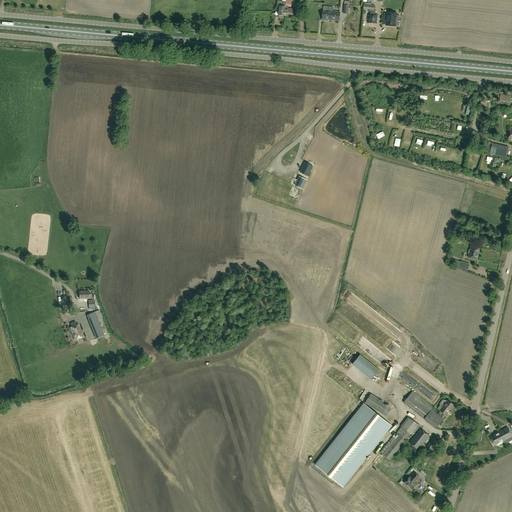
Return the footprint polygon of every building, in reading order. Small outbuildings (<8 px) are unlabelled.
[(284,15),(285,0),(283,0),(283,1),(277,1),(277,6),(279,6),(279,15),(284,15)] [(285,0),(284,15),(292,16),(292,8),(288,8),(288,6),(291,7),(291,0),(285,0)] [(375,10),(374,10),(374,5),(364,4),(363,9),(369,10),(369,12),(370,12),(370,15),(368,15),(367,23),(376,23),(377,16),(375,15),(375,10)] [(333,11),(334,7),(326,6),(326,11),(323,10),(322,20),(328,20),(328,19),(339,20),(340,12),(333,11)] [(397,15),(397,12),(387,12),(386,25),(396,26),(396,25),(398,25),(399,15),(397,15)] [(506,157),(508,147),(492,143),(485,142),(484,148),(490,149),(489,154),(506,157)] [(305,163),(300,172),(309,176),(311,172),(310,172),(313,166),(305,163)] [(292,171),(289,178),(297,182),(300,175),(292,171)] [(303,189),(307,180),(300,177),(296,186),(303,189)] [(471,246),(468,258),(477,260),(479,248),(471,246)] [(461,262),(452,258),(450,263),(459,267),(462,268),(463,268),(467,269),(468,265),(464,263),(465,263),(461,261),(461,262)] [(96,338),(104,335),(94,312),(87,315),(96,338)] [(75,340),(83,336),(78,324),(70,328),(75,340)] [(371,379),(379,370),(360,354),(352,364),(371,379)] [(434,407),(413,391),(404,402),(436,428),(444,417),(443,416),(439,413),(433,408),(434,407)] [(386,416),(390,410),(390,409),(390,405),(371,393),(365,403),(386,416)] [(441,411),(439,413),(443,416),(445,414),(446,415),(450,410),(450,409),(451,408),(454,405),(448,400),(444,405),(442,403),(438,408),(441,411)] [(392,426),(364,403),(315,464),(343,487),(392,426)] [(413,435),(420,426),(408,416),(401,426),(402,426),(381,453),(390,460),(408,437),(410,438),(413,435)] [(498,432),(503,441),(504,440),(506,443),(511,439),(511,436),(507,427),(498,432)] [(424,445),(423,444),(430,435),(420,428),(409,443),(419,450),(422,446),(430,452),(440,439),(435,435),(427,446),(424,444),(424,445)] [(502,441),(503,441),(498,432),(497,432),(498,433),(490,437),(494,445),(502,440),(502,441)] [(416,482),(420,477),(415,473),(411,477),(410,477),(405,483),(412,489),(417,483),(416,482)]
